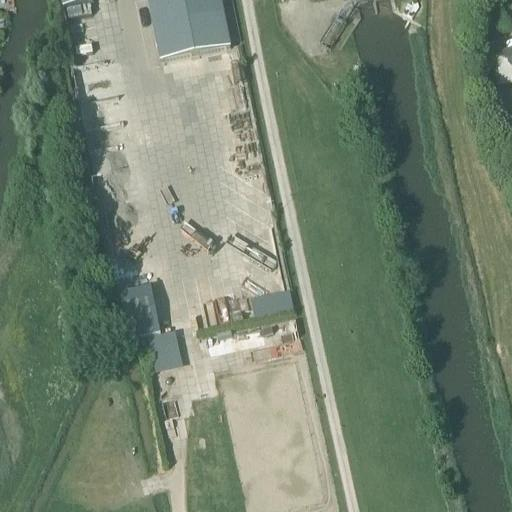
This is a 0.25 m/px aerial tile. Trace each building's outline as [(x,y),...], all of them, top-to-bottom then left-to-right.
[(60,0),(63,13),(114,3),(113,0),(60,0)] [(145,0),(160,68),(230,54),(219,0),(145,0)] [(497,89),(511,85),(511,52),(490,58),(497,89)] [(511,93),(501,96),(501,91),(486,95),(491,120),(511,115),(511,93)] [(159,339),(150,291),(119,297),(129,345),(159,339)]
